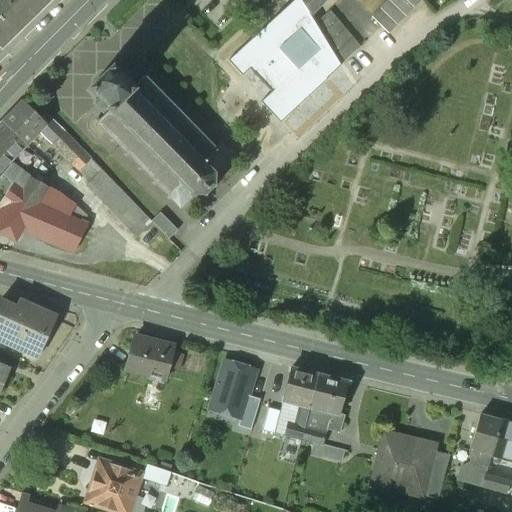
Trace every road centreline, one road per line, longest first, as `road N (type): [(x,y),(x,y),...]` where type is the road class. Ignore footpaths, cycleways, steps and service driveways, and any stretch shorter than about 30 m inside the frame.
road 1 (residential): [(478,0),(399,50),(288,148),(159,287),(150,312)]
road 2 (secondary): [(511,399),(150,312)]
road 3 (residential): [(111,301),(0,452)]
road 4 (secondary): [(0,86),(87,0)]
